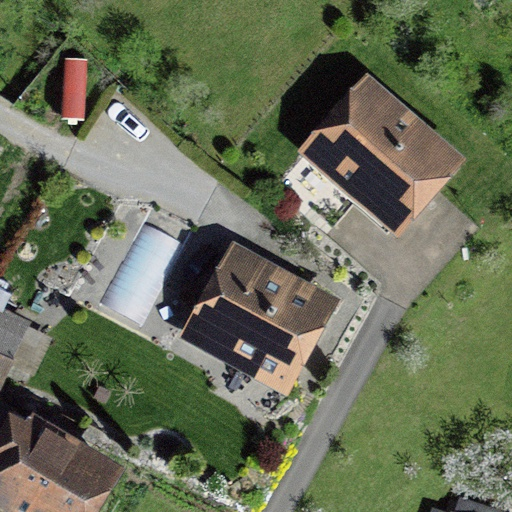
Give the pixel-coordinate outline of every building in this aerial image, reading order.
[(366,85),(308,152),(395,227),(452,162),(366,85)] [(100,302),(142,325),(183,244),(143,223),(100,302)] [(193,335),(283,385),(327,306),(236,256),(193,335)] [(11,296),(0,290),(0,376),(26,325),(2,314),(11,296)] [(0,432),(9,414),(0,409),(0,432)] [(12,426),(0,444),(0,505),(11,511),(91,511),(113,475),(34,428),(29,436),(12,426)]
